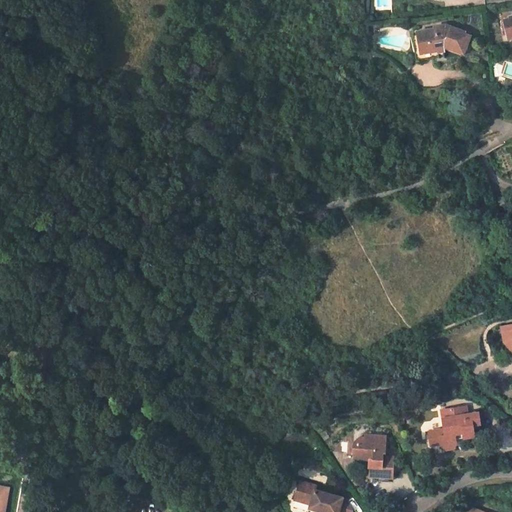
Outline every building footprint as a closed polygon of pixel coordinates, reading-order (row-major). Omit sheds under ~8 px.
[(437,25),(420,29),(424,50),(441,47),(440,42),(446,41),(446,44),(463,50),(469,34),(464,32),(465,30),(444,22),(444,23),(437,24),(437,25)] [(424,50),(420,29),(415,30),(421,57),(448,51),(446,44),(446,41),(440,42),(441,47),(424,50)] [(464,110),(456,114),(461,123),(469,119),(464,110)] [(506,337),(504,324),(501,325),(505,342),(511,350),(511,341),(509,338),(509,336),(506,337)] [(444,429),(429,432),(431,446),(441,444),(441,446),(445,449),(453,448),(456,444),(455,439),(454,434),(463,433),(464,438),(474,437),(472,425),(480,424),(478,413),(467,415),(466,407),(442,410),(444,429)] [(370,476),(373,476),(373,481),(389,481),(389,477),(392,477),(394,456),(382,456),(383,452),(385,452),(386,436),(375,435),(374,440),(368,440),(367,438),(360,438),(354,443),(354,453),(358,459),(370,459),(370,467),(371,467),(370,476)] [(352,511),(353,509),(348,499),(343,497),(316,489),(317,485),(300,480),(295,498),(311,503),(310,507),(328,511),(352,511)] [(5,511),(10,486),(0,484),(0,511),(5,511)]
